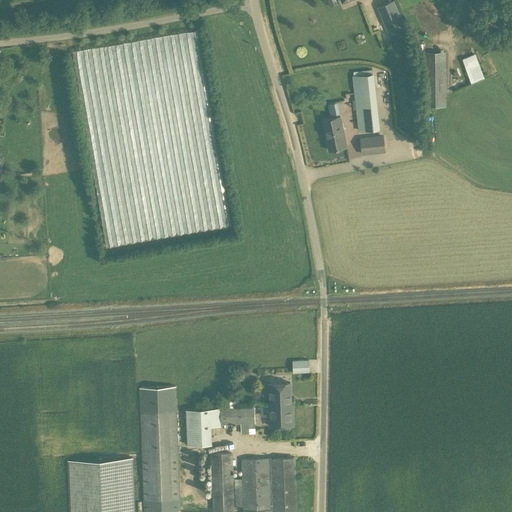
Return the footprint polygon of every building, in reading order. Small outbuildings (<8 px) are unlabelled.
[(393,0),(378,7),(387,28),(390,34),(405,28),(402,21),(393,0)] [(468,0),(468,6),(473,7),(473,12),(479,12),(479,7),(487,7),(486,0),(468,0)] [(444,53),(429,53),(429,61),(426,61),(426,105),(445,105),(444,61),(444,53)] [(464,57),(472,82),(486,77),(477,53),(464,57)] [(354,75),(353,76),(359,131),(379,128),(373,73),(371,74),(371,69),(353,71),(354,75)] [(331,112),(338,112),(337,102),(329,103),(331,112)] [(325,133),(327,132),(330,149),(344,146),(341,129),(343,129),(340,116),(323,119),(325,133)] [(362,154),(386,151),(383,135),(360,137),(362,154)] [(293,366),(293,374),(309,373),(309,360),(292,361),(293,366)] [(271,382),(271,403),(291,403),(291,382),(271,382)] [(142,458),(144,511),(180,511),(178,455),(178,452),(176,414),(176,411),(175,385),(140,387),(142,458)] [(293,403),(291,403),(271,403),(269,403),(270,425),(293,425),(293,403)] [(255,406),(220,407),(220,410),(187,411),(187,414),(188,445),(198,445),(211,445),(211,427),(220,426),(220,424),(255,423),(255,406)] [(234,511),(234,507),(243,506),(243,511),(297,511),(295,456),(271,457),(269,457),(241,458),(242,478),(233,479),(232,452),(210,453),(211,477),(213,510),(212,511),(234,511)] [(134,511),(132,457),(68,459),(70,511),(134,511)]
